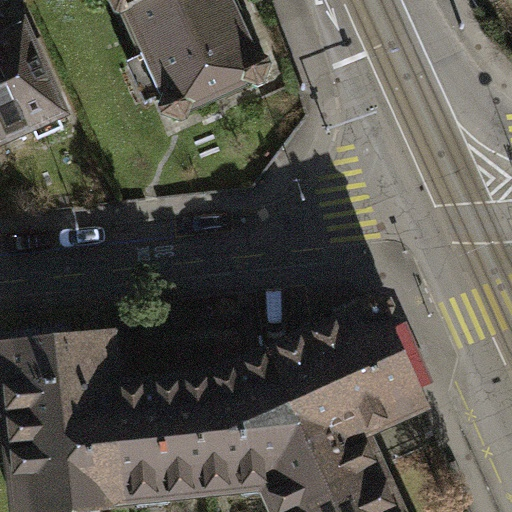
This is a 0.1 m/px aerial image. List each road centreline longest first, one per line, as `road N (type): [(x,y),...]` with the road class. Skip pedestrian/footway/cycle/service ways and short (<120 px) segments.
road 1 (residential): [(424,213),(0,268)]
road 2 (tertiary): [(329,0),(424,213)]
road 3 (tertiary): [(424,213),(511,426)]
road 4 (tertiary): [(511,139),(489,128),(410,0)]
